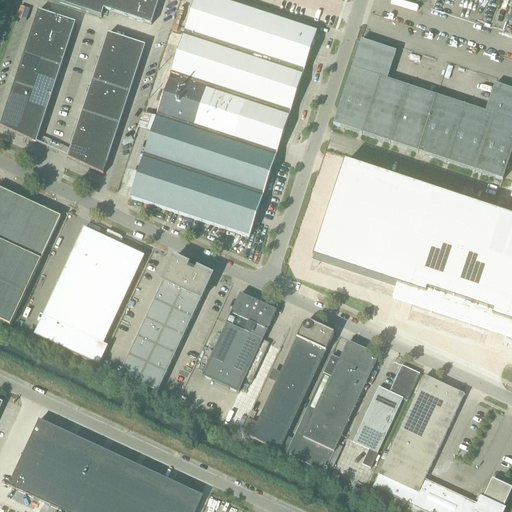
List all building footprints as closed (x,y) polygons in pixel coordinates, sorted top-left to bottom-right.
[(107,0),(47,0),(102,18),(104,10),(107,0)] [(107,0),(104,10),(120,15),(124,0),(107,0)] [(124,0),(120,15),(135,20),(141,0),(124,0)] [(214,0),(195,0),(131,199),(131,200),(131,199),(249,238),(250,238),(316,34),(309,31),(214,0)] [(159,2),(158,2),(153,0),(141,0),(135,20),(151,26),(159,2)] [(52,33),(57,18),(38,12),(29,42),(47,48),(52,33)] [(76,24),(57,18),(52,33),(71,39),(76,24)] [(71,39),(52,33),(47,48),(66,54),(71,39)] [(108,35),(103,51),(121,57),(127,41),(108,35)] [(140,63),(145,47),(127,41),(121,57),(140,63)] [(511,90),(495,85),(486,113),(387,81),(397,53),(361,41),(333,125),(503,181),(511,153),(511,90)] [(24,56),(42,62),(47,48),(29,42),(24,56)] [(42,62),(61,68),(66,54),(47,48),(42,62)] [(121,57),(103,51),(98,67),(116,73),(121,57)] [(42,62),(24,56),(19,71),(38,77),(42,62)] [(130,94),(135,79),(140,63),(121,57),(116,73),(111,88),(130,94)] [(61,68),(42,62),(38,77),(56,83),(61,68)] [(98,67),(93,82),(111,88),(116,73),(98,67)] [(33,92),(38,77),(19,71),(14,85),(33,92)] [(56,83),(38,77),(33,92),(52,98),(56,83)] [(111,88),(93,82),(87,98),(106,104),(111,88)] [(14,85),(0,128),(18,136),(23,121),(28,106),(33,92),(14,85)] [(130,94),(111,88),(106,104),(125,110),(130,94)] [(52,98),(33,92),(28,106),(47,112),(52,98)] [(87,98),(82,114),(77,129),(96,135),(101,120),(106,104),(87,98)] [(125,110),(106,104),(101,120),(120,126),(125,110)] [(47,112),(28,106),(23,121),(42,127),(47,112)] [(120,126),(101,120),(96,135),(115,141),(120,126)] [(42,127),(23,121),(18,136),(36,144),(42,127)] [(77,129),(72,145),(91,151),(96,135),(77,129)] [(115,141),(96,135),(91,151),(109,157),(115,141)] [(91,151),(72,145),(67,159),(85,167),(91,151)] [(109,157),(91,151),(85,167),(103,176),(109,157)] [(345,164),(313,260),(397,288),(407,291),(408,287),(446,300),(476,208),(345,164)] [(0,322),(10,327),(41,262),(61,219),(50,213),(52,210),(44,206),(42,210),(0,189),(0,322)] [(397,288),(393,301),(505,338),(511,340),(511,219),(476,208),(446,300),(408,287),(407,291),(397,288)] [(145,257),(84,229),(35,337),(100,366),(108,348),(104,346),(145,257)] [(188,266),(174,260),(120,376),(158,393),(212,277),(198,271),(197,273),(187,268),(188,266)] [(261,305),(262,303),(257,301),(256,303),(240,295),(202,377),(239,394),(245,380),(252,383),(270,344),(263,341),(277,312),(266,307),(261,305)] [(303,326),(297,339),(251,439),(280,452),(335,335),(311,324),(303,326)] [(286,455),(325,473),(367,384),(371,386),(377,374),(372,372),(379,357),(348,343),(340,361),(332,357),(286,455)] [(354,444),(369,451),(362,466),(371,470),(378,455),(403,400),(407,402),(420,375),(402,366),(390,393),(380,388),(354,444)] [(373,488),(412,507),(425,480),(464,396),(424,377),(389,454),(385,452),(374,474),(378,476),(373,488)] [(39,421),(24,454),(41,462),(56,429),(39,421)] [(56,429),(41,462),(57,470),(72,437),(56,429)] [(72,437),(57,470),(73,477),(89,444),(72,437)] [(89,444),(73,477),(90,485),(105,452),(89,444)] [(105,452),(90,485),(106,493),(121,459),(105,452)] [(24,454),(8,487),(25,495),(41,462),(24,454)] [(121,459),(106,493),(122,500),(138,467),(121,459)] [(41,462),(25,495),(42,503),(57,470),(41,462)] [(138,467),(122,500),(139,508),(154,475),(138,467)] [(57,470),(42,503),(58,510),(73,477),(57,470)] [(154,475),(139,508),(147,511),(156,511),(170,482),(154,475)] [(73,477),(58,510),(61,511),(77,511),(90,485),(73,477)] [(478,505),(425,480),(412,507),(423,511),(504,511),(506,510),(503,509),(511,490),(511,488),(492,480),(483,499),(481,498),(478,505)] [(170,482),(156,511),(176,511),(187,490),(170,482)] [(90,485),(77,511),(96,511),(106,493),(90,485)] [(187,490),(176,511),(196,511),(203,498),(187,490)] [(106,493),(96,511),(116,511),(122,500),(106,493)] [(122,500),(116,511),(136,511),(139,508),(122,500)]
